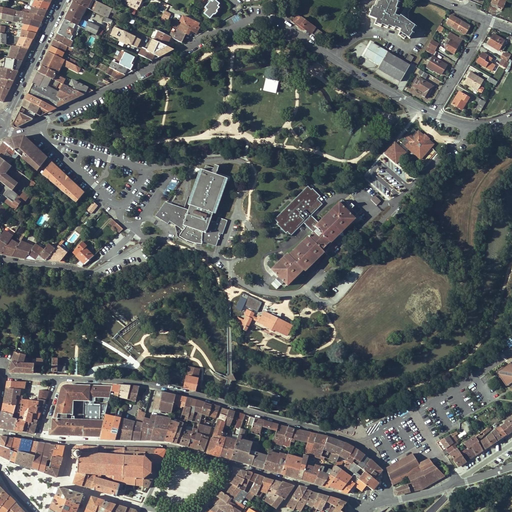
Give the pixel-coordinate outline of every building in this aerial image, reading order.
[(48,7),(50,4),(33,0),(31,0),(29,6),(33,7),(47,10),(48,7)] [(111,11),(116,14),(117,11),(103,4),(94,0),(73,0),(73,1),(87,8),(108,18),(111,11)] [(125,0),(124,3),(136,8),(139,0),(125,0)] [(205,13),(210,17),(213,14),(214,14),(217,10),(216,10),(219,7),(217,5),(219,2),(219,1),(218,0),(214,0),(213,2),(211,1),(206,7),(206,8),(204,10),(206,11),(205,13)] [(409,21),(401,15),(399,16),(397,15),(399,9),(397,8),(400,2),(394,0),(378,0),(378,1),(377,0),(374,6),(373,6),(369,16),(377,19),(374,24),(381,27),(381,25),(387,28),(388,27),(394,30),(395,28),(400,31),(398,35),(404,39),(406,36),(410,39),(414,33),(412,32),(417,27),(409,21)] [(417,0),(411,0),(401,15),(409,21),(408,12),(417,0)] [(492,0),(491,5),(502,9),(505,0),(492,0)] [(81,18),(87,8),(73,1),(69,9),(68,12),(81,18)] [(21,12),(20,11),(0,7),(0,13),(41,22),(43,20),(44,17),(22,12),(21,12)] [(23,9),(22,12),(44,17),(46,13),(47,10),(33,7),(31,10),(26,9),(23,9)] [(100,27),(81,18),(68,12),(64,19),(80,27),(96,34),(100,27)] [(0,18),(23,24),(39,28),(40,25),(41,22),(0,13),(0,18)] [(291,21),(304,30),(304,28),(318,38),(322,32),(304,19),(296,13),(291,21)] [(231,17),(234,23),(242,19),(239,14),(231,17)] [(446,23),(465,34),(470,26),(451,15),(446,23)] [(196,29),(198,26),(199,24),(183,16),(180,21),(182,22),(196,29)] [(57,33),(71,40),(73,35),(76,36),(77,35),(78,34),(78,33),(77,32),(80,27),(64,19),(60,28),(57,33)] [(190,31),(196,34),(198,30),(196,29),(182,22),(178,30),(185,34),(188,35),(190,31)] [(23,24),(22,31),(36,34),(37,31),(39,28),(23,24)] [(123,32),(124,30),(115,26),(110,37),(127,45),(128,43),(130,38),(122,34),(123,32)] [(185,34),(178,30),(174,38),(181,42),(185,34)] [(36,34),(22,31),(21,33),(18,32),(17,36),(20,37),(33,39),(34,37),(36,34)] [(165,45),(168,41),(169,41),(171,37),(159,31),(154,40),(165,45)] [(130,38),(128,43),(137,47),(140,40),(123,32),(122,34),(130,38)] [(445,48),(454,54),(462,40),(449,32),(448,34),(449,35),(447,38),(448,38),(451,40),(448,45),(447,44),(445,48)] [(56,37),(54,40),(70,47),(73,41),(71,40),(57,33),(56,37)] [(504,40),(494,33),(488,43),(498,50),(500,46),(501,47),(503,45),(501,44),(504,40)] [(20,37),(17,44),(16,47),(28,49),(30,45),(33,39),(20,37)] [(154,40),(152,39),(147,50),(146,51),(159,57),(174,50),(167,46),(165,45),(154,40)] [(439,43),(432,39),(428,46),(435,50),(439,43)] [(72,48),(70,47),(54,40),(53,43),(51,45),(64,52),(66,48),(68,49),(70,50),(71,51),(72,48)] [(368,48),(370,49),(366,56),(380,64),(378,69),(400,82),(410,65),(371,43),(368,48)] [(62,56),(64,52),(51,45),(50,49),(48,52),(64,59),(65,60),(74,64),(76,61),(68,57),(67,59),(62,56)] [(13,46),(12,46),(9,59),(23,61),(26,55),(28,49),(16,47),(13,46)] [(437,52),(429,47),(427,50),(434,55),(437,52)] [(152,61),(159,57),(146,51),(147,50),(143,48),(139,55),(152,61)] [(60,61),(63,62),(64,59),(48,52),(45,59),(42,65),(54,71),(55,70),(60,61)] [(492,58),(483,52),(477,62),(492,71),(495,65),(491,63),(492,62),(490,61),(492,58)] [(507,61),(509,58),(511,55),(506,52),(505,54),(503,52),(500,57),(507,61)] [(119,64),(131,70),(133,65),(131,64),(135,57),(125,53),(124,54),(119,64)] [(427,66),(441,74),(447,64),(431,55),(428,60),(430,61),(427,66)] [(20,66),(23,61),(9,59),(6,58),(5,63),(11,64),(10,70),(18,72),(20,66)] [(507,66),(509,63),(502,59),(499,64),(506,68),(507,66)] [(63,65),(82,74),(84,70),(74,64),(65,60),(63,65)] [(125,75),(133,71),(131,70),(119,64),(116,63),(113,61),(109,67),(125,75)] [(53,74),(54,71),(42,65),(40,69),(38,72),(62,84),(64,80),(53,74)] [(10,70),(4,69),(0,67),(0,78),(13,81),(16,76),(18,72),(10,70)] [(125,75),(109,67),(106,73),(110,75),(114,77),(118,79),(125,75)] [(428,74),(420,70),(418,73),(422,75),(421,76),(426,79),(428,74)] [(68,103),(85,95),(69,87),(62,84),(38,72),(36,77),(35,80),(41,83),(39,87),(68,103)] [(483,80),(471,72),(464,82),(480,92),(483,88),(479,86),(483,80)] [(415,82),(417,84),(415,87),(425,93),(423,96),(427,98),(434,86),(418,77),(415,82)] [(487,80),(495,85),(497,81),(489,77),(487,80)] [(56,108),(68,103),(39,87),(41,83),(35,80),(31,87),(28,94),(56,108)] [(94,91),(72,80),(69,87),(85,95),(88,90),(92,92),(94,91)] [(0,86),(9,90),(10,88),(11,86),(0,82),(0,86)] [(0,93),(6,96),(7,93),(9,90),(0,86),(0,93)] [(468,98),(459,92),(452,103),(461,109),(468,98)] [(48,112),(56,108),(28,94),(26,97),(25,100),(48,112)] [(486,102),(477,97),(475,101),(478,104),(476,108),(481,110),(486,102)] [(22,106),(36,114),(40,116),(48,112),(25,100),(23,103),(22,106)] [(17,128),(32,120),(36,114),(22,106),(17,116),(13,124),(13,125),(13,126),(14,127),(15,128),(16,128),(17,128)] [(412,138),(417,132),(414,129),(410,133),(409,132),(407,134),(412,138)] [(424,153),(425,154),(431,147),(434,144),(428,139),(426,140),(424,138),(424,135),(418,131),(417,132),(412,138),(407,134),(405,137),(406,138),(402,143),(403,144),(401,147),(399,146),(398,145),(397,146),(388,156),(397,164),(399,161),(398,160),(398,158),(400,155),(403,154),(404,155),(409,149),(415,155),(416,154),(424,153)] [(4,142),(19,155),(38,171),(46,160),(22,138),(21,136),(11,138),(9,142),(10,142),(8,145),(4,142)] [(46,160),(47,158),(26,138),(21,136),(22,138),(46,160)] [(14,160),(19,155),(4,142),(0,148),(5,152),(4,153),(10,158),(11,157),(14,160)] [(397,146),(394,146),(393,145),(385,154),(388,156),(397,146)] [(0,148),(0,157),(12,167),(16,162),(14,160),(11,157),(10,158),(4,153),(5,152),(0,148)] [(0,181),(6,186),(12,191),(16,185),(4,176),(7,171),(18,180),(23,174),(12,167),(0,157),(0,181)] [(66,176),(51,161),(50,163),(83,194),(84,193),(66,176)] [(76,203),(83,194),(50,163),(41,174),(76,203)] [(236,171),(238,165),(231,163),(229,169),(236,171)] [(189,210),(184,208),(176,205),(166,202),(162,208),(159,211),(158,211),(155,216),(161,220),(162,219),(168,224),(170,221),(171,220),(176,223),(175,224),(183,230),(179,236),(183,238),(187,240),(190,241),(194,242),(198,243),(202,244),(202,241),(216,246),(219,236),(218,235),(219,233),(223,234),(225,226),(227,220),(218,217),(217,222),(210,220),(213,213),(225,177),(218,175),(216,174),(212,173),(213,168),(206,165),(204,170),(203,169),(189,210)] [(314,226),(318,222),(311,215),(323,204),(318,198),(321,195),(313,187),(312,189),(310,186),(308,185),(293,200),(291,203),(275,219),(278,222),(277,223),(281,227),(282,229),(286,233),(288,231),(292,235),(304,222),(313,231),(316,228),(314,226)] [(12,191),(6,186),(1,193),(8,199),(12,202),(18,195),(12,191)] [(21,198),(24,194),(23,192),(20,196),(18,195),(12,202),(8,199),(5,202),(15,209),(23,199),(21,198)] [(375,195),(371,200),(377,206),(381,201),(375,195)] [(94,201),(87,209),(91,213),(98,205),(94,201)] [(313,231),(290,254),(288,252),(271,269),(278,276),(287,285),(288,286),(305,270),(306,271),(321,257),(325,253),(328,249),(332,242),(357,218),(355,216),(350,211),(349,211),(347,208),(346,207),(341,202),(340,201),(318,222),(314,226),(316,228),(313,231)] [(410,205),(405,203),(400,216),(407,219),(410,213),(408,212),(410,205)] [(123,229),(117,223),(114,227),(119,232),(123,229)] [(12,236),(5,231),(4,232),(0,237),(0,249),(1,250),(0,252),(0,253),(0,254),(10,239),(12,236)] [(23,234),(17,243),(10,239),(0,254),(12,256),(15,252),(20,243),(25,235),(23,234)] [(65,263),(63,258),(67,253),(59,247),(64,241),(62,240),(56,247),(55,249),(53,251),(49,257),(58,262),(65,263)] [(73,252),(76,256),(80,260),(75,265),(81,267),(87,262),(93,256),(85,248),(86,246),(82,242),(77,247),(78,247),(73,252)] [(338,246),(332,242),(328,249),(334,253),(338,246)] [(15,252),(12,256),(25,258),(27,256),(33,248),(26,244),(25,245),(20,243),(15,252)] [(36,260),(44,250),(36,244),(35,244),(33,248),(27,256),(25,258),(30,259),(31,257),(36,260)] [(93,256),(87,262),(93,269),(98,264),(100,265),(105,262),(100,257),(108,249),(105,245),(93,256)] [(53,251),(50,248),(47,246),(44,250),(36,260),(35,260),(45,261),(49,257),(53,251)] [(245,266),(240,271),(246,279),(252,274),(245,266)] [(278,276),(276,279),(281,284),(284,288),(287,285),(278,276)] [(323,284),(317,289),(321,294),(327,290),(323,284)] [(263,302),(243,293),(235,308),(241,311),(244,305),(258,312),(263,302)] [(255,313),(246,308),(243,314),(246,315),(249,317),(250,315),(253,317),(255,313)] [(292,325),(284,322),(279,319),(280,317),(280,316),(280,315),(279,316),(278,315),(278,314),(277,315),(276,315),(275,317),(271,315),(264,312),(261,317),(258,322),(269,328),(268,329),(273,332),(274,329),(286,336),(292,325)] [(245,331),(247,327),(246,326),(246,325),(250,317),(249,317),(246,315),(243,321),(238,318),(235,321),(239,324),(238,327),(241,329),(240,329),(242,330),(243,329),(245,331)] [(250,315),(249,317),(250,317),(246,325),(246,326),(247,327),(250,322),(252,319),(258,322),(261,317),(258,316),(257,318),(253,317),(250,315)] [(14,355),(12,361),(22,363),(25,354),(26,350),(16,347),(15,351),(14,355)] [(54,374),(54,370),(56,371),(65,371),(66,364),(63,364),(63,365),(56,365),(57,358),(52,358),(51,373),(54,374)] [(511,360),(509,363),(511,365),(503,371),(502,375),(507,382),(509,384),(511,388),(511,360)] [(9,371),(20,372),(22,363),(12,361),(9,371)] [(33,373),(34,364),(22,363),(20,372),(28,372),(33,373)] [(507,386),(509,384),(507,382),(502,375),(503,371),(511,365),(509,363),(499,371),(498,370),(497,370),(497,373),(497,374),(498,374),(507,386)] [(184,388),(195,390),(198,378),(200,369),(189,366),(188,370),(184,388)] [(19,395),(23,395),(26,382),(15,381),(7,381),(6,387),(20,389),(19,395)] [(71,400),(73,400),(73,385),(66,384),(63,385),(62,386),(60,390),(56,408),(54,418),(51,418),(51,429),(49,429),(49,435),(78,436),(83,436),(100,437),(103,422),(84,420),(72,419),(72,415),(73,403),(71,403),(71,400)] [(110,394),(118,396),(120,385),(116,384),(113,384),(112,386),(110,394)] [(83,400),(83,397),(83,385),(73,385),(73,400),(83,400)] [(100,402),(100,397),(93,397),(93,392),(99,392),(99,385),(83,385),(83,397),(85,397),(85,400),(83,400),(83,405),(85,406),(85,408),(83,408),(83,414),(84,414),(84,420),(103,422),(105,414),(110,394),(112,386),(105,386),(105,392),(103,402),(100,402)] [(118,396),(126,398),(130,386),(124,385),(120,385),(118,396)] [(133,387),(130,386),(126,398),(136,400),(139,387),(133,387)] [(4,395),(3,403),(15,405),(17,399),(15,399),(16,394),(19,395),(20,389),(6,387),(5,389),(4,395)] [(39,390),(38,398),(45,400),(49,391),(39,390)] [(162,392),(158,391),(153,407),(159,408),(162,392)] [(159,408),(159,409),(171,412),(172,410),(173,406),(173,403),(175,395),(168,393),(162,392),(159,408)] [(182,406),(184,407),(187,398),(181,396),(175,395),(173,403),(175,404),(178,405),(177,406),(181,407),(182,406)] [(182,414),(188,416),(192,399),(189,398),(187,398),(184,407),(182,414)] [(194,411),(195,406),(197,400),(196,400),(192,399),(188,416),(187,420),(192,421),(194,411)] [(20,406),(19,412),(14,430),(18,431),(22,431),(26,417),(28,410),(35,412),(37,405),(37,402),(22,400),(20,406)] [(205,403),(199,401),(197,412),(201,413),(205,403)] [(13,414),(14,411),(14,410),(15,405),(3,403),(2,407),(1,411),(13,414)] [(205,415),(207,409),(210,409),(212,405),(208,404),(205,403),(201,413),(202,414),(205,415)] [(215,418),(217,412),(210,409),(207,409),(205,415),(215,418)] [(39,416),(40,412),(35,412),(28,410),(26,417),(38,420),(39,416)] [(115,416),(110,439),(113,439),(115,439),(121,418),(122,412),(116,410),(115,416)] [(144,418),(145,412),(138,410),(135,422),(142,424),(143,419),(144,418)] [(225,421),(225,423),(230,425),(232,419),(235,412),(232,411),(229,410),(227,415),(225,421)] [(0,418),(0,427),(14,430),(19,412),(17,411),(14,411),(13,414),(1,411),(0,418)] [(201,413),(197,412),(194,411),(192,421),(195,422),(199,424),(202,414),(201,413)] [(231,459),(240,430),(245,415),(240,413),(237,421),(235,427),(237,428),(235,434),(233,433),(232,436),(231,439),(226,458),(229,458),(231,459)] [(115,416),(105,414),(103,422),(100,437),(100,439),(105,439),(110,439),(115,416)] [(146,440),(151,440),(157,416),(151,414),(150,420),(149,421),(146,440)] [(168,415),(168,418),(157,416),(151,440),(158,440),(164,441),(170,420),(171,416),(168,415)] [(38,420),(26,417),(22,431),(30,433),(33,433),(36,424),(38,420)] [(125,440),(130,420),(121,418),(115,439),(120,440),(125,440)] [(251,430),(260,433),(262,427),(264,421),(258,419),(254,418),(252,426),(251,430)] [(143,440),(146,440),(149,421),(143,419),(142,424),(140,440),(143,440)] [(179,421),(180,420),(176,419),(176,421),(170,420),(164,441),(168,441),(172,442),(179,421)] [(135,422),(130,420),(125,440),(131,440),(135,422)] [(220,439),(221,436),(225,423),(225,421),(219,420),(213,438),(220,439)] [(183,425),(183,423),(179,421),(172,442),(174,442),(176,443),(183,425)] [(267,422),(264,421),(262,427),(264,427),(270,429),(271,423),(267,422)] [(140,440),(142,424),(135,422),(131,440),(135,440),(140,440)] [(195,448),(197,449),(201,437),(208,439),(209,437),(202,434),(205,425),(202,424),(199,424),(198,429),(193,448),(195,448)] [(505,424),(501,427),(506,434),(510,431),(505,424)] [(186,426),(183,425),(176,443),(178,443),(179,444),(180,444),(185,429),(186,426)] [(212,427),(205,425),(202,434),(209,437),(212,427)] [(272,442),(282,445),(288,428),(278,425),(276,431),(275,436),(274,436),(272,442)] [(490,426),(483,431),(485,435),(492,428),(490,426)] [(501,427),(496,430),(502,437),(506,434),(501,427)] [(193,448),(198,429),(193,428),(192,431),(188,446),(190,447),(193,448)] [(291,428),(288,428),(282,445),(281,448),(288,450),(291,441),(294,429),(291,428)] [(192,431),(185,429),(180,444),(185,445),(188,446),(192,431)] [(294,439),(308,442),(311,433),(294,429),(291,441),(294,442),(294,439)] [(240,462),(251,465),(258,444),(241,439),(242,435),(241,435),(242,431),(240,430),(231,459),(240,462)] [(455,430),(440,440),(446,448),(453,443),(457,440),(458,440),(455,436),(457,434),(455,430)] [(496,430),(492,433),(497,440),(502,437),(496,430)] [(483,431),(475,436),(478,440),(485,435),(483,431)] [(308,442),(304,454),(308,455),(309,455),(310,455),(310,456),(316,457),(317,454),(318,450),(312,448),(317,434),(311,433),(308,442)] [(492,433),(486,437),(491,445),(497,440),(492,433)] [(312,448),(318,450),(323,436),(317,434),(312,448)] [(0,444),(11,448),(13,438),(0,435),(0,444)] [(220,455),(226,438),(221,436),(220,439),(213,438),(209,452),(214,454),(220,455)] [(323,451),(324,450),(329,437),(325,436),(323,436),(318,450),(317,454),(321,456),(322,453),(323,451)] [(464,443),(467,448),(460,452),(466,461),(476,455),(471,447),(478,442),(478,441),(478,440),(475,436),(464,443)] [(208,439),(201,437),(197,449),(201,450),(204,451),(208,439)] [(327,451),(328,449),(333,438),(329,437),(324,450),(327,451)] [(485,448),(491,445),(486,437),(481,441),(485,448)] [(13,438),(11,448),(10,450),(12,450),(10,460),(12,461),(14,462),(17,451),(18,451),(21,439),(17,439),(13,438)] [(223,457),(226,458),(231,439),(226,438),(220,455),(220,456),(223,457)] [(328,449),(332,451),(337,440),(333,438),(328,449)] [(32,468),(35,455),(29,453),(32,441),(30,441),(27,440),(21,439),(18,451),(17,451),(14,462),(22,465),(32,468)] [(332,451),(336,453),(341,441),(337,440),(332,451)] [(453,443),(446,448),(450,453),(457,448),(456,446),(459,443),(457,440),(453,443)] [(35,455),(38,442),(32,441),(29,453),(35,455)] [(341,441),(336,453),(335,454),(331,452),(331,453),(328,459),(336,462),(339,455),(345,443),(341,441)] [(46,444),(38,442),(35,455),(32,468),(38,470),(44,472),(46,466),(46,464),(46,462),(47,459),(50,444),(46,444)] [(478,442),(471,447),(476,455),(483,450),(478,442)] [(339,455),(347,459),(353,448),(350,446),(345,443),(339,455)] [(12,450),(10,450),(11,448),(0,444),(0,456),(3,458),(6,459),(10,460),(12,450)] [(257,467),(263,468),(267,456),(257,453),(258,451),(260,445),(258,444),(251,465),(257,467)] [(54,445),(51,459),(54,460),(56,455),(62,457),(65,446),(54,445)] [(144,477),(149,473),(149,464),(150,461),(148,461),(148,460),(144,456),(143,456),(133,456),(123,455),(124,447),(115,447),(114,454),(106,454),(106,452),(105,451),(106,446),(98,446),(89,446),(88,451),(83,451),(75,450),(76,445),(73,448),(73,450),(71,450),(71,458),(72,458),(72,459),(77,459),(77,461),(78,461),(78,464),(77,464),(77,466),(78,466),(79,466),(79,468),(78,468),(78,470),(77,471),(77,472),(86,472),(96,473),(133,476),(131,484),(135,484),(135,483),(142,485),(143,486),(146,481),(144,477)] [(106,454),(114,454),(115,447),(106,446),(105,451),(106,452),(106,454)] [(123,455),(133,456),(134,448),(129,447),(124,447),(123,455)] [(133,456),(143,456),(144,454),(145,448),(134,448),(133,456)] [(334,488),(346,473),(349,470),(348,469),(352,461),(354,458),(358,450),(353,448),(347,459),(344,465),(341,469),(329,486),(332,487),(334,488)] [(459,466),(466,461),(460,452),(457,448),(450,453),(459,466)] [(155,449),(153,462),(159,465),(161,460),(165,452),(163,449),(155,449)] [(358,450),(354,458),(360,462),(365,455),(361,452),(358,450)] [(279,455),(279,454),(268,451),(267,456),(263,468),(268,470),(274,471),(279,455)] [(411,482),(395,490),(396,495),(422,489),(426,486),(446,476),(435,464),(429,457),(419,462),(413,452),(386,467),(393,485),(408,477),(411,482)] [(297,478),(302,459),(287,454),(287,455),(286,457),(281,474),(289,476),(297,478)] [(56,455),(54,460),(51,459),(51,461),(50,462),(60,465),(62,457),(56,455)] [(281,474),(286,457),(279,455),(274,471),(277,473),(281,474)] [(305,465),(308,457),(303,455),(302,459),(297,478),(299,479),(301,480),(305,465)] [(360,467),(362,469),(370,459),(365,455),(360,462),(354,458),(352,461),(360,467)] [(370,475),(373,471),(378,475),(382,470),(370,459),(362,469),(365,471),(370,475)] [(354,474),(356,472),(360,467),(352,461),(348,469),(349,470),(354,474)] [(155,474),(159,465),(153,462),(149,464),(149,473),(154,475),(155,474)] [(329,486),(341,469),(336,466),(337,464),(336,463),(332,470),(322,486),(325,486),(328,487),(329,486)] [(308,481),(314,483),(321,467),(315,465),(314,467),(305,465),(301,480),(308,481)] [(332,470),(329,469),(326,473),(322,471),(324,466),(321,465),(321,467),(314,483),(319,485),(322,486),(332,470)] [(57,477),(59,469),(49,467),(46,466),(44,472),(45,473),(57,477)] [(236,476),(244,479),(247,472),(244,471),(241,470),(236,476)] [(375,479),(378,475),(373,471),(370,475),(365,471),(361,476),(357,473),(356,475),(359,478),(358,479),(366,485),(367,486),(368,487),(375,479)] [(75,477),(73,483),(79,485),(82,486),(86,472),(77,472),(76,472),(75,477)] [(86,487),(91,488),(96,473),(86,472),(82,486),(86,487)] [(247,472),(244,479),(242,484),(240,486),(240,488),(244,491),(246,488),(249,481),(252,473),(250,472),(247,472)] [(133,476),(96,473),(91,488),(105,492),(116,495),(120,482),(121,482),(131,484),(133,476)] [(144,477),(146,481),(143,486),(145,486),(148,488),(151,482),(154,475),(149,473),(144,477)] [(255,474),(253,473),(252,473),(249,481),(254,483),(258,475),(255,474)] [(338,489),(341,490),(351,477),(346,473),(334,488),(338,489)] [(358,486),(357,487),(362,491),(366,485),(358,479),(359,478),(356,475),(354,474),(351,477),(341,490),(340,491),(344,493),(347,494),(348,493),(354,485),(355,483),(358,486)] [(254,495),(256,496),(264,477),(261,476),(258,475),(254,483),(250,490),(249,491),(254,495)] [(240,485),(238,484),(239,483),(242,484),(244,479),(236,476),(233,479),(229,483),(233,485),(240,488),(240,486),(239,486),(240,485)] [(259,498),(263,491),(267,492),(273,480),(269,479),(264,477),(256,496),(259,498)] [(379,482),(375,479),(368,487),(373,490),(379,482)] [(267,493),(265,495),(272,499),(275,493),(277,490),(281,482),(277,481),(273,480),(267,492),(267,493)] [(292,486),(281,482),(277,490),(286,495),(289,490),(292,486)] [(240,488),(233,485),(230,490),(226,495),(240,503),(244,497),(245,498),(248,493),(244,491),(240,488)] [(57,490),(56,494),(79,505),(83,495),(83,494),(73,491),(60,486),(59,487),(57,490)] [(292,498),(299,501),(306,489),(307,488),(299,486),(294,494),(292,498)] [(301,510),(304,506),(311,491),(308,490),(306,489),(299,501),(295,506),(301,510)] [(0,495),(0,506),(9,495),(7,493),(4,490),(0,495)] [(286,495),(277,490),(275,493),(283,499),(286,495)] [(222,500),(241,511),(244,506),(240,503),(226,495),(221,491),(219,494),(216,496),(222,500)] [(250,501),(251,499),(254,495),(249,491),(248,493),(245,498),(250,501)] [(311,491),(304,506),(301,510),(299,511),(304,511),(305,511),(308,507),(309,503),(315,492),(313,492),(311,491)] [(317,493),(315,492),(309,503),(313,505),(314,505),(319,493),(317,493)] [(279,503),(283,499),(275,493),(272,499),(265,495),(263,500),(265,501),(276,508),(279,503)] [(314,505),(318,506),(324,495),(321,494),(319,493),(314,505)] [(52,503),(62,508),(61,511),(76,511),(79,505),(56,494),(54,499),(52,503)] [(0,511),(5,511),(15,502),(12,499),(9,495),(0,506),(0,511)] [(326,496),(324,495),(318,506),(317,508),(314,511),(320,511),(326,502),(328,496),(326,496)] [(332,505),(335,507),(340,500),(335,498),(328,496),(326,502),(332,505)] [(87,508),(93,511),(98,511),(104,500),(94,497),(91,499),(87,508)] [(213,508),(220,502),(215,498),(211,502),(206,507),(207,507),(209,505),(213,508)] [(287,507),(293,511),(295,506),(299,501),(292,498),(290,501),(286,507),(287,507)] [(108,501),(104,500),(98,511),(103,511),(110,502),(108,501)] [(240,511),(241,511),(222,500),(220,502),(213,508),(211,510),(213,511),(240,511)] [(343,501),(340,500),(335,507),(336,508),(340,510),(346,503),(346,502),(343,501)] [(25,511),(22,509),(15,502),(5,511),(25,511)] [(110,502),(103,511),(111,511),(116,504),(112,503),(110,502)] [(323,511),(324,510),(327,511),(328,511),(330,507),(332,505),(326,502),(320,511),(323,511)] [(61,511),(62,508),(52,503),(51,506),(50,509),(54,511),(61,511)]
